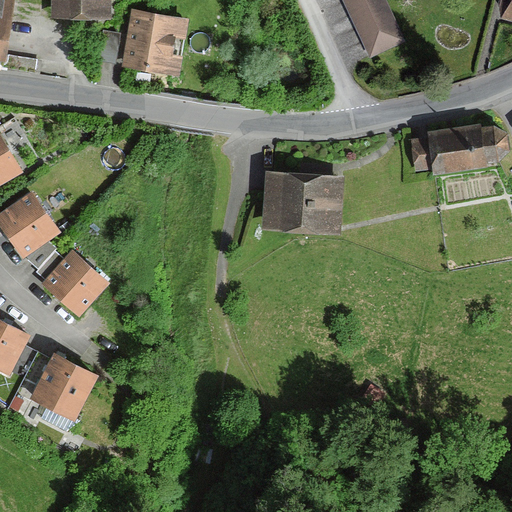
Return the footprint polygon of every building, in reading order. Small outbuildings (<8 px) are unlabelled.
[(11,1),(0,0),(0,63),(3,63),(11,1)] [(109,0),(47,0),(47,21),(110,22),(109,0)] [(405,47),(383,0),(339,0),(369,64),(405,47)] [(511,0),(504,0),(497,27),(511,31),(511,0)] [(187,22),(131,14),(123,72),(179,79),(187,22)] [(116,38),(101,36),(98,66),(113,68),(116,38)] [(491,129),(423,138),(424,146),(410,148),(413,175),(428,174),(429,180),(497,170),(507,158),(505,141),(491,129)] [(0,184),(22,171),(0,136),(0,184)] [(341,181),(264,177),(261,234),(338,238),(341,181)] [(59,235),(30,194),(0,215),(0,233),(20,262),(59,235)] [(108,285),(70,254),(40,290),(79,321),(108,285)] [(30,339),(0,323),(0,375),(8,380),(12,374),(24,380),(36,357),(24,351),(30,339)] [(98,380),(53,357),(29,403),(73,426),(98,380)]
